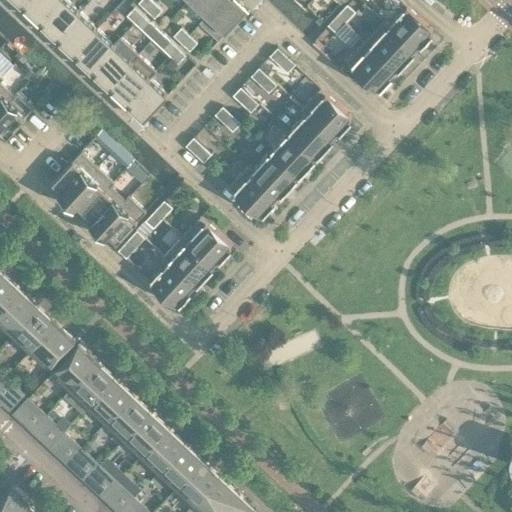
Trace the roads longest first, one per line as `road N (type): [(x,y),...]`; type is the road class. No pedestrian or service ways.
road 1 (residential): [(283,254),(203,339),(0,152)]
road 2 (residential): [(8,0),(166,147)]
road 3 (residential): [(279,26),(166,147)]
road 4 (residential): [(394,133),(283,254)]
road 5 (residential): [(166,147),(283,254)]
road 6 (residential): [(279,26),(394,133)]
road 7 (residential): [(95,511),(0,421)]
